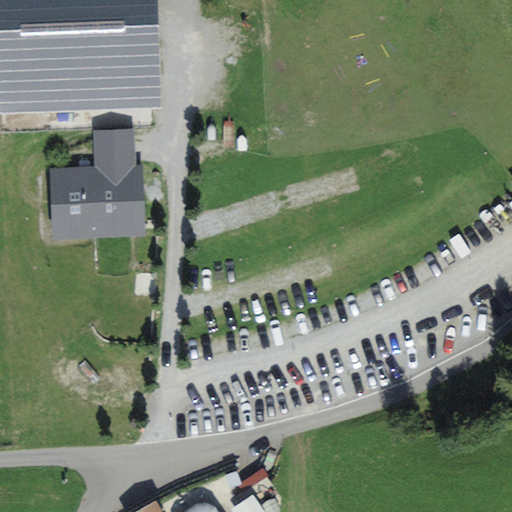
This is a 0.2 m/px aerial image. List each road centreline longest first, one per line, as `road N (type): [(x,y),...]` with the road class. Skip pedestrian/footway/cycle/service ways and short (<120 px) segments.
road 1 (unclassified): [(511,319),(468,355),(363,410),(153,456)]
road 2 (unclassified): [(153,456),(0,463)]
